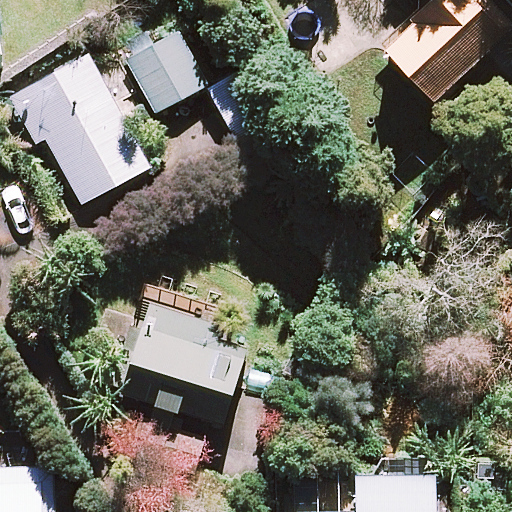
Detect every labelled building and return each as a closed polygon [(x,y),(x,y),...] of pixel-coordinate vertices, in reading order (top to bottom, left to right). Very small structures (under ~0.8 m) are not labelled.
[(511,27),(511,17),(496,0),(420,0),(428,8),(387,45),(435,97),(511,27)] [(206,85),(180,33),(129,58),(155,110),(206,85)] [(150,167),(88,49),(10,91),(36,142),(48,136),(83,202),(150,167)] [(297,131),(255,58),(207,86),(249,159),(297,131)] [(219,313),(153,292),(122,387),(224,420),(248,345),(212,334),(219,313)] [(56,511),(57,461),(0,460),(0,511),(44,511),(45,511),(56,511)] [(437,511),(437,469),(358,469),(359,511),(291,511),(290,511),(437,511)]
